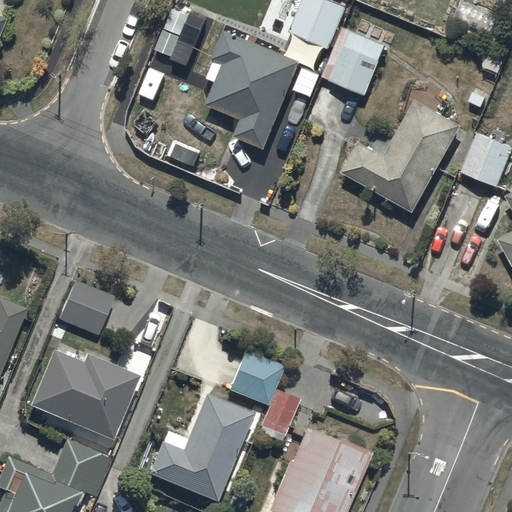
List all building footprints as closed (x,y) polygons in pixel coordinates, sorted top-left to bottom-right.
[(0,0),(0,39),(10,16),(0,11),(0,0)] [(346,6),(331,0),(300,0),(289,29),(330,45),(346,6)] [(366,94),(387,44),(343,25),(330,56),(335,58),(327,77),(366,94)] [(224,62),(207,103),(243,118),(236,134),(266,146),(302,57),(226,26),(213,57),(224,62)] [(343,170),(412,209),(462,125),(415,98),(384,153),(360,140),(343,170)] [(510,145),(476,132),(461,170),(496,183),(510,145)] [(511,207),(511,226),(495,235),(511,265),(511,189),(504,193),(511,207)] [(57,316),(96,331),(112,292),(73,276),(57,316)] [(0,361),(24,303),(0,292),(0,361)] [(27,400),(110,435),(137,370),(84,348),(80,357),(50,345),(27,400)] [(242,345),(226,386),(266,401),(282,361),(242,345)] [(274,387),(257,429),(281,438),(298,396),(274,387)] [(145,468),(215,496),(251,408),(202,388),(179,444),(159,436),(145,468)] [(265,506),(280,511),(341,511),(367,448),(303,422),(289,456),(286,455),(265,506)] [(71,511),(82,488),(93,492),(109,454),(63,435),(48,470),(5,451),(0,464),(0,484),(2,485),(0,490),(0,511),(71,511)] [(233,488),(223,511),(240,511),(248,494),(233,488)]
